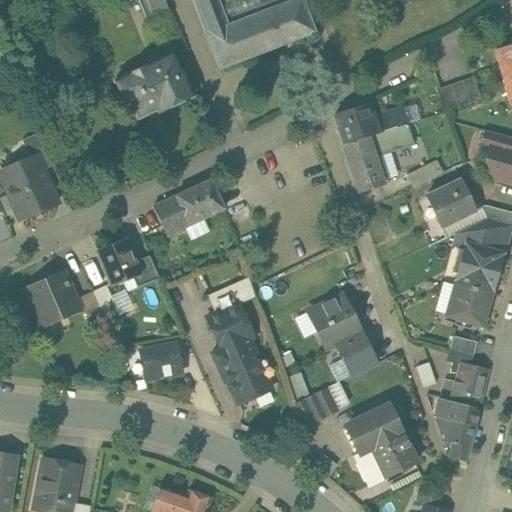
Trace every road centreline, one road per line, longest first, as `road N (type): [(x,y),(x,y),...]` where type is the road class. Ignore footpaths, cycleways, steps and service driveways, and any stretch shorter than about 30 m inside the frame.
road 1 (residential): [(0,263),(511,12)]
road 2 (tertiary): [(329,511),(257,457),(199,435),(0,405)]
road 3 (residential): [(474,490),(511,342)]
